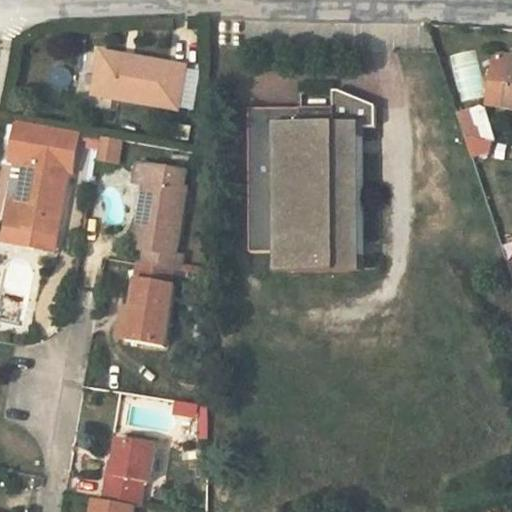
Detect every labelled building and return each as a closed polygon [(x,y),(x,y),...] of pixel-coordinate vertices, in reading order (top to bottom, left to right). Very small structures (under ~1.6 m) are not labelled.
[(453,55),(462,100),(482,96),(474,51),(453,55)] [(494,105),(511,107),(511,55),(498,54),(494,105)] [(107,55),(100,94),(181,109),(188,70),(107,55)] [(193,109),(200,68),(190,66),(182,107),(193,109)] [(340,107),(256,108),(256,250),(279,251),(280,265),(365,265),(365,129),(341,128),(340,107)] [(474,124),(464,126),(475,158),(484,158),(491,159),(488,145),(481,144),(474,124)] [(16,231),(13,245),(52,252),(67,177),(60,175),(68,134),(26,126),(18,167),(28,169),(20,208),(16,231)] [(122,143),(98,139),(94,165),(118,168),(122,143)] [(152,215),(144,213),(139,249),(146,249),(142,268),(145,269),(174,274),(181,275),(184,256),(177,256),(187,189),(184,189),(187,168),(137,162),(134,180),(149,182),(157,184),(152,215)] [(136,315),(132,340),(166,347),(177,289),(172,288),(174,274),(145,269),(136,315)] [(117,475),(112,477),(110,503),(140,506),(145,506),(148,481),(156,478),(160,444),(121,440),(119,462),(117,475)] [(110,503),(101,502),(99,511),(138,511),(140,506),(110,503)]
